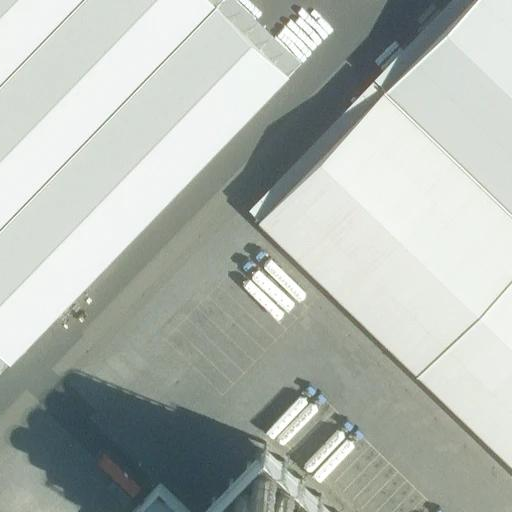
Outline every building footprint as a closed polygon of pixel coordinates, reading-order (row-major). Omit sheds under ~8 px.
[(212,0),(0,0),(0,351),(10,362),(289,74),(212,0)] [(511,0),(466,0),(386,83),(511,204),(511,0)] [(511,204),(386,83),(260,214),(511,457),(511,204)] [(77,375),(95,393),(83,405),(93,414),(120,386),(92,360),(77,375)] [(325,378),(324,401),(335,401),(335,378),(325,378)] [(333,398),(335,420),(351,418),(349,396),(333,398)] [(40,419),(61,440),(79,422),(58,401),(40,419)] [(367,416),(352,419),(355,437),(371,434),(367,416)] [(388,433),(372,433),(372,455),(388,455),(388,433)] [(188,511),(160,484),(132,511),(337,511),(266,443),(198,511),(188,511)] [(368,472),(365,449),(355,450),(358,473),(368,472)] [(406,471),(407,450),(389,449),(388,470),(406,471)] [(332,473),(332,451),(323,451),(323,473),(332,473)] [(415,486),(424,471),(414,464),(404,479),(415,486)] [(372,467),(372,488),(386,488),(386,467),(372,467)] [(387,491),(395,509),(410,502),(402,484),(387,491)] [(402,511),(426,511),(415,500),(403,511),(402,511)] [(387,511),(387,502),(373,502),(373,511),(387,511)]
